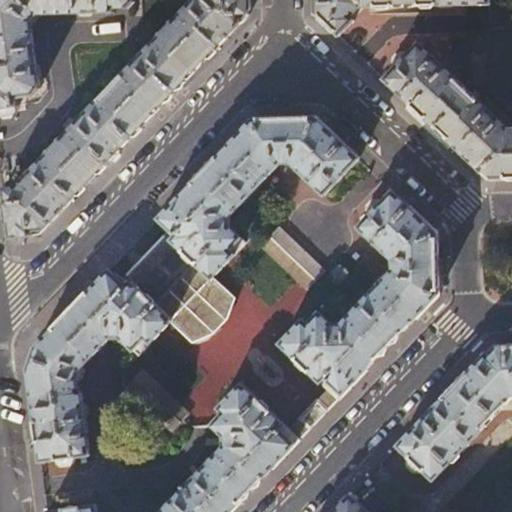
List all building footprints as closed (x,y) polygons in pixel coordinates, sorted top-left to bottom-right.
[(0,0),(0,116),(1,117),(12,116),(15,112),(14,108),(19,107),(17,99),(34,97),(40,90),(31,23),(37,15),(114,13),(114,9),(129,9),(134,3),(134,0),(0,0)] [(3,189),(10,239),(40,235),(55,218),(101,170),(153,116),(212,54),(249,16),(248,0),(195,0),(17,187),(3,189)] [(511,0),(314,0),(315,14),(339,37),(354,21),(351,18),(360,7),(489,5),(489,0),(511,0)] [(465,157),(488,179),(511,178),(511,129),(506,129),(419,44),(407,55),(405,53),(400,53),(392,61),(392,66),(395,69),(384,80),(432,125),(465,157)] [(57,464),(61,467),(72,465),(75,461),(74,457),(90,455),(85,417),(88,414),(87,407),(83,404),(81,390),(79,390),(77,380),(81,381),(86,373),(83,370),(112,340),(115,343),(119,342),(122,338),(139,355),(172,321),(193,342),(212,334),(226,320),(234,299),(213,278),(246,243),(229,227),(230,216),(280,163),(291,163),(325,195),(360,160),(316,118),(253,120),(218,156),(182,194),(158,219),(170,230),(121,282),(110,270),(35,348),(28,369),(41,462),(57,460),(57,464)] [(47,511),(231,511),(244,498),(289,452),(377,359),(409,326),(438,295),(437,233),(393,192),(381,203),(379,200),(374,200),(366,208),(366,213),(369,216),(358,227),(392,260),(392,271),(341,325),(330,325),(319,314),(308,326),(303,321),(280,345),(329,391),(318,403),(317,402),(300,419),(302,420),(290,432),(242,385),(218,409),(223,414),(212,426),(223,436),(220,439),(220,445),(224,448),(162,511),(97,511),(97,506),(57,510),(56,501),(48,502),(48,511),(47,511)] [(261,246),(308,290),(325,273),(278,227),(261,246)] [(423,469),(435,481),(511,398),(511,347),(492,347),(398,446),(410,457),(407,459),(407,464),(415,472),(420,472),(423,469)] [(125,387),(173,433),(189,416),(142,370),(125,387)] [(334,511),(368,511),(351,495),(334,511)]
